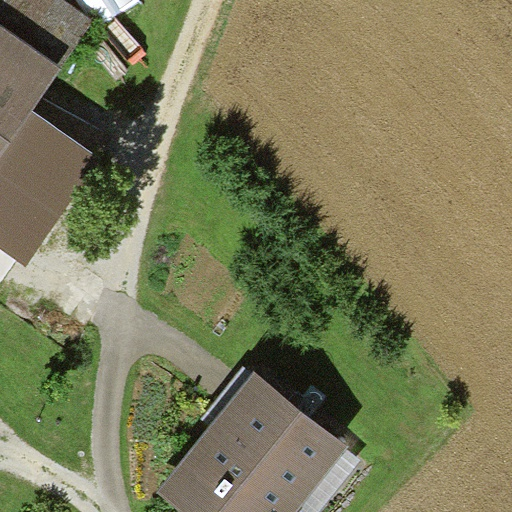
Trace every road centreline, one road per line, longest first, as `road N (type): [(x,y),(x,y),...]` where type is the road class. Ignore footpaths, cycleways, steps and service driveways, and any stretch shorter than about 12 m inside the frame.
road 1 (track): [(201,0),(127,206),(113,327)]
road 2 (track): [(111,511),(101,419),(113,327)]
